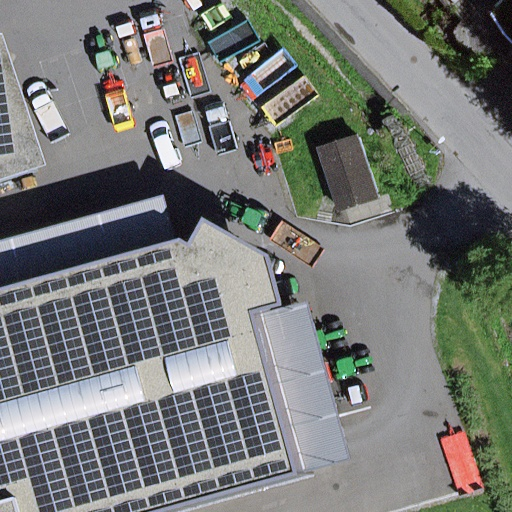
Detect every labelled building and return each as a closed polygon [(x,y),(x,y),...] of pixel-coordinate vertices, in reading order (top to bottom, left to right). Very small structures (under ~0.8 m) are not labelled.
[(511,0),(440,0),(496,62),(511,48),(511,0)] [(23,128),(32,124),(6,45),(0,45),(0,71),(5,75),(23,128)] [(0,184),(37,172),(23,128),(5,75),(0,71),(0,184)] [(323,151),(343,209),(379,197),(360,139),(323,151)] [(0,511),(189,511),(317,476),(271,313),(300,305),(285,252),(221,217),(207,243),(201,235),(0,292),(0,511)]
